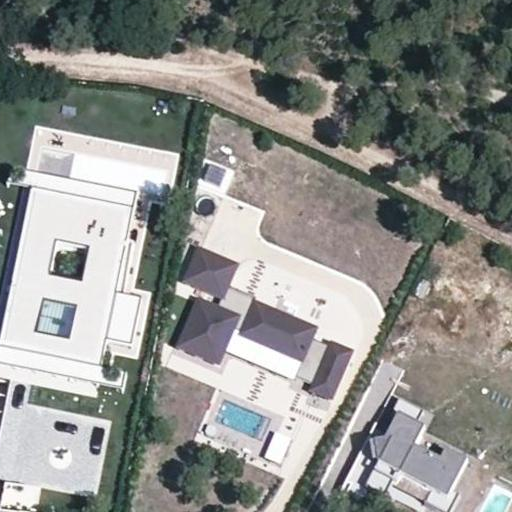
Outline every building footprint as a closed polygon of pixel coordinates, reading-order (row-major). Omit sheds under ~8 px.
[(75,153),(69,185),(137,199),(138,193),(165,198),(170,172),(75,153)] [(32,194),(134,215),(137,199),(69,185),(10,173),(7,188),(32,194)] [(0,349),(0,351),(101,373),(106,347),(132,352),(142,304),(116,299),(134,215),(32,194),(0,349)] [(311,396),(331,404),(351,357),(331,349),(330,352),(311,344),(316,334),(254,307),(237,300),(239,295),(228,290),(237,270),(199,253),(185,286),(222,302),(217,312),(198,304),(178,351),(218,368),(233,333),(261,346),(260,348),(282,358),(283,355),(303,364),(295,382),(313,390),(311,396)] [(237,300),(254,307),(256,303),(239,295),(237,300)] [(101,373),(0,351),(0,369),(124,395),(127,378),(101,373)] [(453,511),(460,499),(449,494),(459,474),(440,464),(415,451),(422,439),(414,435),(417,428),(424,415),(400,403),(390,422),(395,425),(386,443),(374,447),(380,464),(366,490),(386,501),(392,491),(394,486),(398,487),(402,480),(432,496),(426,508),(433,511),(453,511)] [(414,435),(422,439),(425,432),(417,428),(414,435)] [(266,463),(282,468),(291,441),(274,436),(266,463)] [(372,448),(366,445),(346,484),(352,483),(366,490),(380,464),(374,447),(372,448)] [(440,464),(459,474),(465,464),(445,454),(440,464)] [(398,487),(394,486),(392,491),(426,508),(432,496),(402,480),(398,487)]
